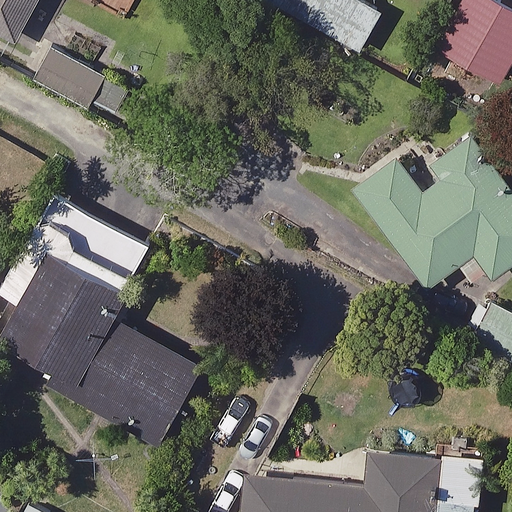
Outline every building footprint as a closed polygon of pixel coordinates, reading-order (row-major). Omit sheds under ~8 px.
[(0,0),(0,19),(17,29),(33,0),(0,0)] [(384,0),(286,0),(361,42),(384,0)] [(511,53),(511,0),(459,0),(439,38),(503,72),(511,53)] [(511,165),(463,99),(402,144),(357,177),(429,275),(463,249),(481,274),(511,251),(511,165)] [(154,230),(55,175),(0,272),(24,286),(4,321),(64,355),(54,371),(156,429),(199,352),(113,303),(154,230)] [(233,439),(209,427),(190,465),(215,477),(233,439)] [(481,487),(486,440),(374,429),(370,470),(249,458),(243,511),(472,511),(475,486),(481,487)]
